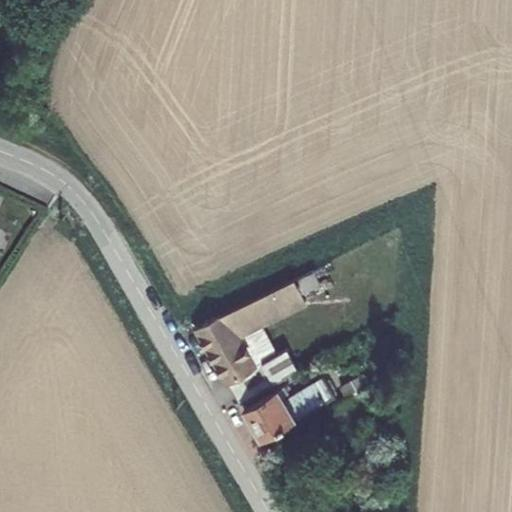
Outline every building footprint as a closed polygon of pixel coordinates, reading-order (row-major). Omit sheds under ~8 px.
[(229,385),(258,367),(242,338),(264,328),(309,306),(304,295),(323,285),(316,270),(195,331),(227,386),(229,385)] [(258,367),(278,355),(264,328),(242,338),(258,367)] [(278,355),(258,367),(229,385),(240,404),(285,379),(284,378),(299,370),(288,349),(278,355)] [(285,400),(280,390),(243,413),(260,444),(337,398),(324,376),(292,396),(285,400)] [(286,387),(280,390),(285,400),(292,396),(286,387)]
